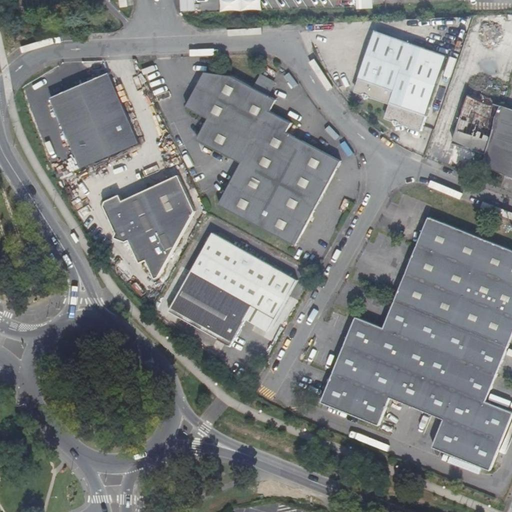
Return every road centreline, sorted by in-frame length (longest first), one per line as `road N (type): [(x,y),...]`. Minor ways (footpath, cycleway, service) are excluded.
road 1 (unclassified): [(0,91),(24,62),(45,52),(268,40),(290,50),(348,128),(396,162),(511,209)]
road 2 (unknown): [(127,47),(154,141),(146,158),(104,184),(99,198),(137,262)]
road 3 (secondary): [(0,144),(74,266),(85,319)]
road 4 (secondary): [(246,455),(389,511)]
road 5 (secondary): [(172,403),(160,370),(120,330),(85,319)]
